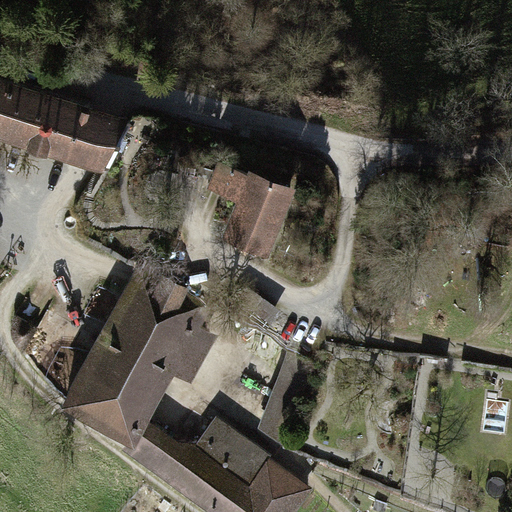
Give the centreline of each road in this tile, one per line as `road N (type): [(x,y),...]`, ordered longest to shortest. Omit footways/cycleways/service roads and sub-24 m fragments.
road 1 (residential): [(511,149),(377,154),(121,91)]
road 2 (track): [(203,511),(43,392),(6,338),(11,305)]
road 3 (residential): [(0,59),(121,91)]
